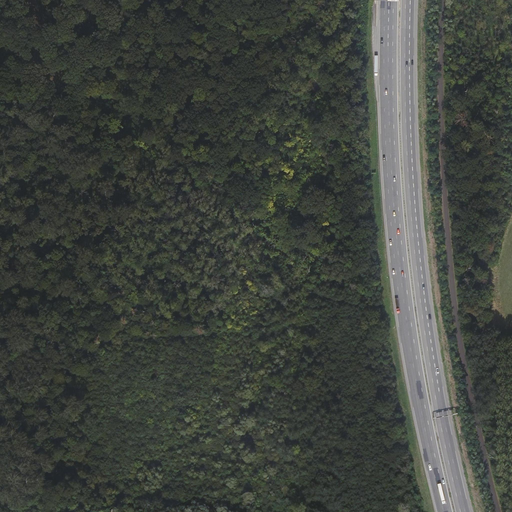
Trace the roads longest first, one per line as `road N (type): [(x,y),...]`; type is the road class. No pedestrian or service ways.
road 1 (motorway): [(388,0),(389,139),(405,318),(446,511)]
road 2 (track): [(500,511),(454,265),(445,0)]
road 3 (motorway): [(462,511),(416,246),(407,0)]
road 4 (track): [(0,100),(161,160),(269,237),(371,294)]
